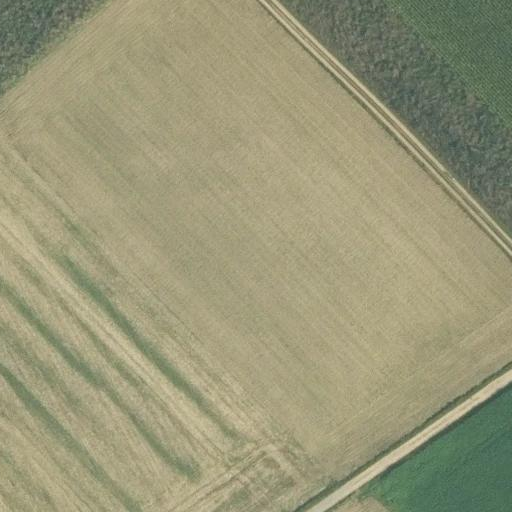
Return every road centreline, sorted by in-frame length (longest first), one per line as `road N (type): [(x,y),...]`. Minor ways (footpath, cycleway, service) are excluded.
road 1 (track): [(275,0),(511,252)]
road 2 (track): [(511,377),(320,511)]
